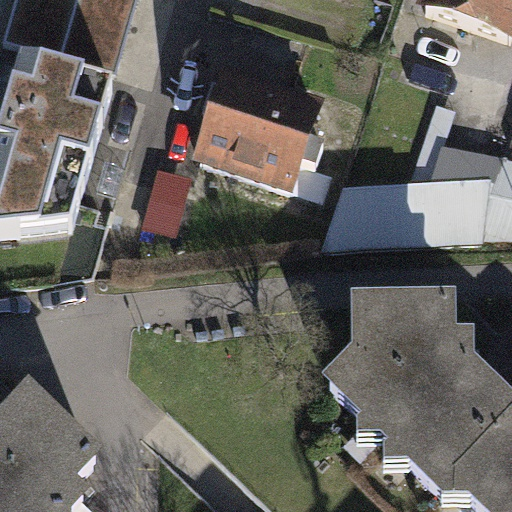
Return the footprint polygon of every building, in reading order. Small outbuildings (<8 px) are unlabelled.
[(137,0),(19,0),(6,47),(114,79),(137,0)] [(511,42),(511,0),(432,0),(426,17),(511,46),(511,42)] [(112,95),(19,67),(0,133),(0,239),(72,231),(112,95)] [(317,115),(229,86),(225,96),(214,93),(204,121),(215,125),(201,168),(290,198),(299,171),(314,176),(322,152),(307,147),(317,115)] [(511,174),(502,171),(497,187),(494,199),(492,243),(511,243),(511,174)] [(184,243),(199,185),(163,175),(148,234),(184,243)] [(431,190),(345,194),(324,256),(483,248),(491,187),(431,190)] [(451,317),(358,317),(359,366),(332,394),(443,503),(456,491),(477,511),(511,511),(511,418),(470,377),(469,374),(468,358),(469,357),(469,353),(452,353),(451,317)] [(0,433),(0,511),(87,511),(79,503),(104,475),(28,407),(0,433)]
